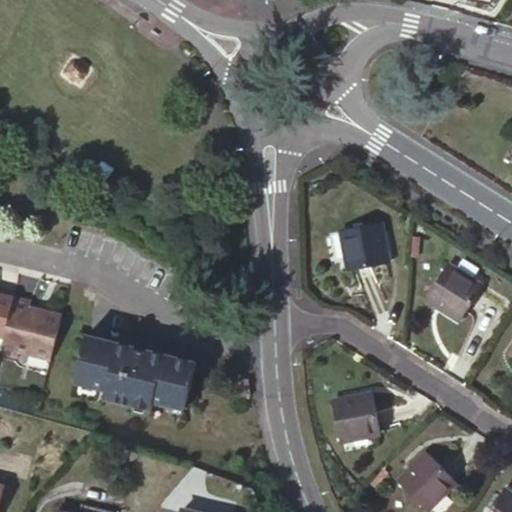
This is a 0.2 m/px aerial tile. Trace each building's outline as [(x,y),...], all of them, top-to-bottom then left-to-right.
[(382,216),(340,223),(347,265),(389,259),(382,216)] [(484,282),(448,258),(427,291),(464,314),(484,282)] [(13,300),(0,297),(0,337),(5,338),(13,300)] [(31,304),(13,300),(5,338),(1,353),(1,354),(19,359),(20,354),(53,362),(63,318),(30,309),(31,304)] [(133,346),(86,335),(74,384),(106,391),(105,397),(151,408),(153,401),(183,408),(193,360),(146,349),(146,352),(132,348),(133,346)] [(253,406),(250,382),(228,384),(229,407),(253,406)] [(373,388),(332,401),(344,441),(386,429),(373,388)] [(455,479),(427,447),(395,475),(424,506),(455,479)] [(511,511),(511,485),(505,481),(485,511),(511,511)]
